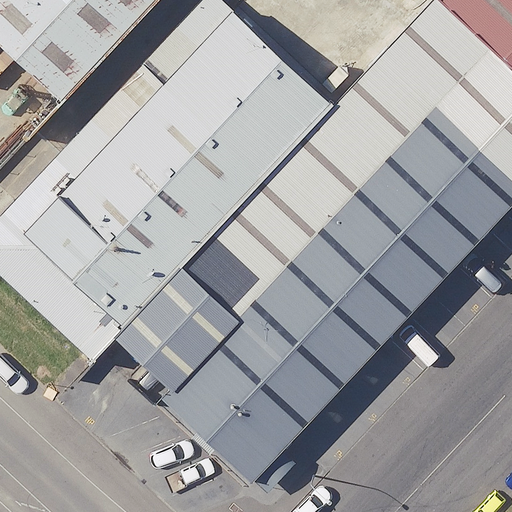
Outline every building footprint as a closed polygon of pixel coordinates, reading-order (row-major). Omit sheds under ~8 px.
[(121,10),(110,0),(0,0),(0,112),(13,124),(121,10)] [(443,70),(511,134),(511,29),(480,0),(426,0),(399,29),(443,70)] [(0,332),(53,382),(170,258),(301,119),(181,6),(140,50),(158,67),(95,134),(78,119),(0,201),(0,332)] [(399,29),(392,22),(170,258),(221,306),(443,70),(399,29)] [(511,134),(443,70),(221,306),(112,421),(209,510),(511,188),(511,134)]
